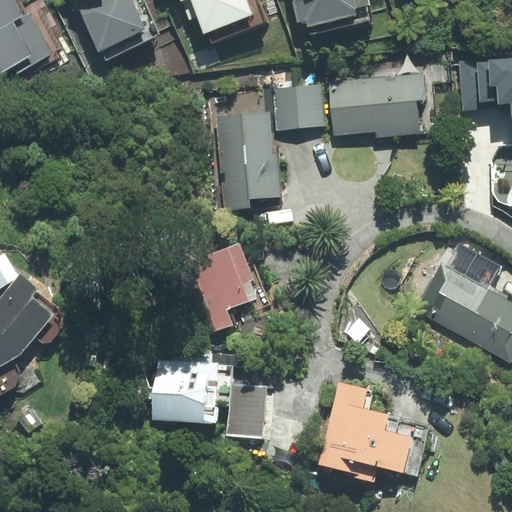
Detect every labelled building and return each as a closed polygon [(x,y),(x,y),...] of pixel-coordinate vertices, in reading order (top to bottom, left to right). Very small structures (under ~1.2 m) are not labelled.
[(16,0),(0,0),(0,95),(58,64),(29,9),(23,12),(16,0)] [(78,0),(78,1),(84,1),(84,9),(81,9),(81,19),(91,40),(98,37),(111,66),(160,44),(138,0),(78,0)] [(266,28),(254,0),(184,0),(195,26),(207,22),(217,47),(266,28)] [(298,0),(308,32),(316,30),(319,38),(368,24),(360,0),(298,0)] [(428,74),(330,83),(335,137),(379,133),(380,139),(424,135),(421,103),(430,102),(428,74)] [(329,127),(325,86),(278,91),(279,101),(281,101),(284,132),(329,127)] [(275,113),(218,118),(226,212),(258,209),(257,200),(286,197),(282,155),(279,156),(275,113)] [(395,148),(375,138),(360,169),(379,179),(395,148)] [(235,308),(263,299),(258,283),(261,282),(248,243),(182,264),(205,337),(240,326),(235,308)] [(419,309),(511,357),(511,296),(445,262),(419,309)] [(0,375),(32,357),(68,316),(47,298),(53,290),(33,273),(0,310),(0,375)] [(380,332),(367,320),(352,335),(364,347),(380,332)] [(102,347),(92,345),(89,367),(100,368),(102,347)] [(214,363),(215,352),(171,350),(170,361),(159,360),(156,420),(228,424),(227,436),(263,438),(265,387),(225,385),(226,364),(214,363)] [(348,384),(329,466),(355,472),(354,477),(386,484),(389,469),(416,475),(424,438),(402,432),(405,416),(375,410),(380,391),(348,384)] [(500,471),(511,465),(511,458),(509,452),(494,459),(500,471)]
